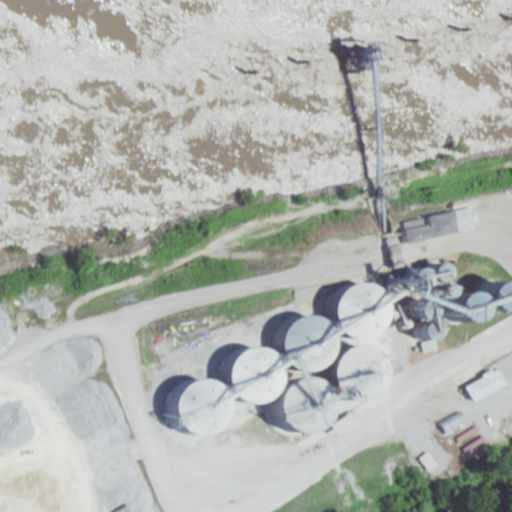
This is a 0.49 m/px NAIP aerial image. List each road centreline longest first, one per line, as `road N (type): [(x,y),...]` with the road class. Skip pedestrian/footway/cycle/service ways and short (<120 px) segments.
road 1 (residential): [(0,360),(127,317),(131,375),(144,414),(173,486),(193,511)]
road 2 (residential): [(248,511),(511,367)]
road 3 (residential): [(41,511),(32,426),(50,378),(45,344)]
